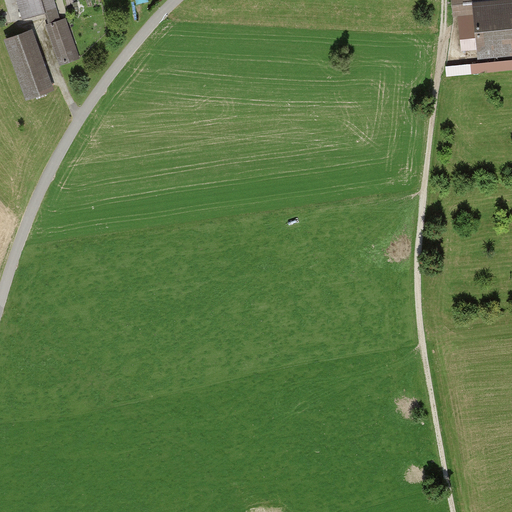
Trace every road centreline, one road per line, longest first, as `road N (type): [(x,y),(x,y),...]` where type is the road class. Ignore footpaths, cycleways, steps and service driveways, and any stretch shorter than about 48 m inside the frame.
road 1 (track): [(445,0),(417,314),(455,511)]
road 2 (unclassified): [(0,307),(50,170),(94,98),(176,0)]
road 3 (unknown): [(14,0),(20,23),(44,20),(82,116)]
